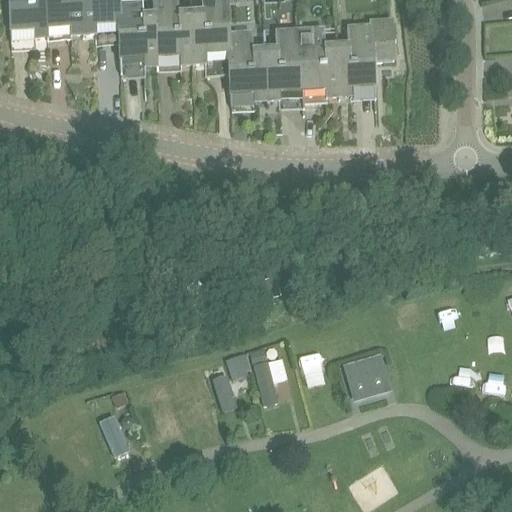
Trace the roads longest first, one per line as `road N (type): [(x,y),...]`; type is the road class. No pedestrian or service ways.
road 1 (residential): [(0,114),(270,165),(463,167)]
road 2 (residential): [(460,0),(463,167)]
